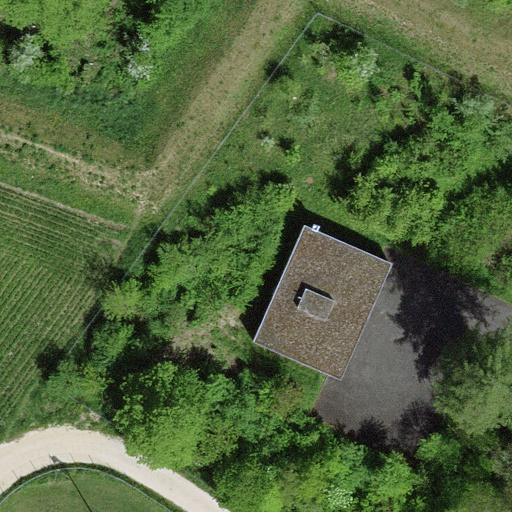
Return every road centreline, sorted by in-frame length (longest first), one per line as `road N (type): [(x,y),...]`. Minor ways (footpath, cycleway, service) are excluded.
road 1 (track): [(278,0),(113,177),(0,139)]
road 2 (track): [(511,43),(394,0)]
